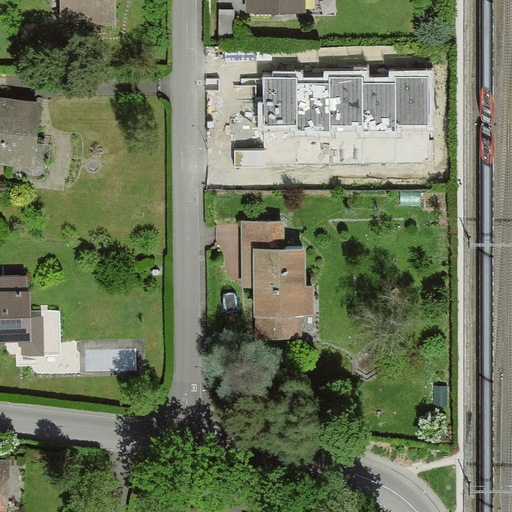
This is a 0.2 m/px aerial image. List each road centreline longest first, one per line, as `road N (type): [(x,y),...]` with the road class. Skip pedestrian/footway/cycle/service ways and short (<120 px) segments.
road 1 (residential): [(186,0),(185,444)]
road 2 (residential): [(185,444),(346,471),(388,487),(418,511)]
road 3 (residential): [(0,422),(185,444)]
road 4 (unknown): [(187,98),(8,86)]
